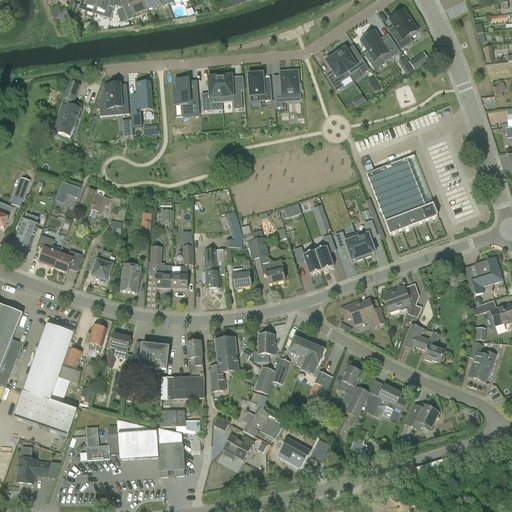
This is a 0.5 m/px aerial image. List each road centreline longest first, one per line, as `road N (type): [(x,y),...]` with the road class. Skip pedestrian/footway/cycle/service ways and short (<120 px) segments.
road 1 (residential): [(0,271),(108,309),(178,321),(245,318),(308,301)]
road 2 (residential): [(202,511),(312,493),(503,436)]
road 3 (residential): [(95,71),(299,56),(389,0)]
road 4 (residential): [(503,436),(484,407),(328,334),(308,301)]
road 5 (residential): [(510,229),(464,87),(425,0)]
road 6 (residential): [(308,301),(510,229)]
